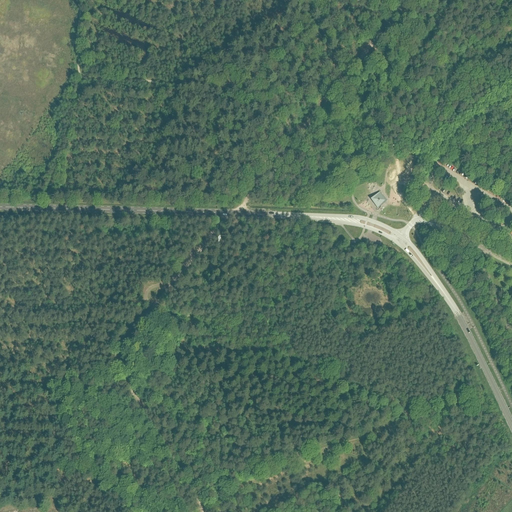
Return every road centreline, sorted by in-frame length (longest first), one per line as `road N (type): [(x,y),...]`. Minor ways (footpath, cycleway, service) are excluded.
road 1 (primary): [(311,217),(0,207)]
road 2 (track): [(407,0),(271,168)]
road 3 (track): [(120,355),(131,389),(205,511)]
road 4 (primary): [(511,424),(438,285)]
road 5 (primary): [(438,285),(415,249),(387,227),(359,217),(311,217)]
road 6 (primary): [(311,217),(380,232),(438,285)]
road 7 (track): [(205,511),(334,444)]
